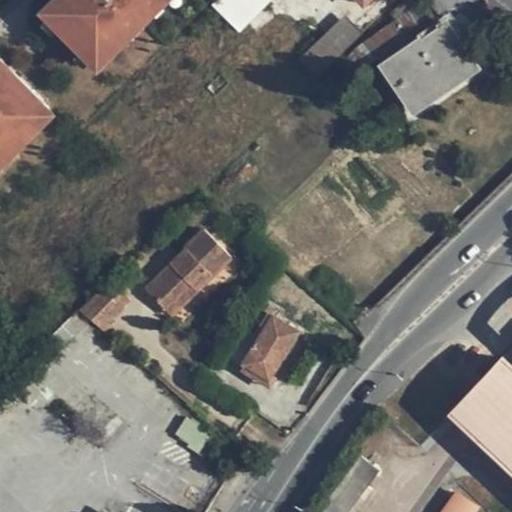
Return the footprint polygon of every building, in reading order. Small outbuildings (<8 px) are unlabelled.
[(165,0),(55,0),(48,8),(52,13),(63,23),(85,45),(95,55),(99,59),(121,37),(132,27),(135,30),(165,0)] [(262,0),(222,0),(216,8),(236,26),(262,0)] [(360,0),(359,0),(299,58),(317,76),(376,18),(365,5),(360,0)] [(394,0),(369,0),(365,5),(376,18),(394,0)] [(366,42),(383,64),(446,21),(425,0),(406,0),(391,13),(394,19),(366,42)] [(46,19),(56,29),(63,23),(52,13),(46,19)] [(446,21),(383,64),(411,105),(471,66),(453,40),(457,36),(446,21)] [(135,30),(132,27),(121,37),(128,43),(138,33),(135,30)] [(78,51),(89,62),(95,55),(85,45),(78,51)] [(36,103),(44,96),(0,50),(0,151),(29,122),(23,116),(36,103)] [(29,122),(30,124),(43,111),(36,103),(23,116),(29,122)] [(203,220),(183,238),(187,243),(143,279),(162,301),(188,279),(193,285),(231,253),(203,220)] [(193,285),(188,279),(162,301),(166,307),(193,285)] [(124,305),(105,285),(80,310),(103,330),(124,305)] [(245,327),(261,337),(275,315),(258,303),(245,327)] [(261,337),(245,363),(270,378),(298,330),(275,315),(261,337)] [(261,337),(245,327),(228,356),(243,365),(245,363),(261,337)] [(139,344),(130,353),(143,364),(152,355),(139,344)] [(456,412),(473,429),(511,390),(511,366),(505,360),(456,412)] [(511,390),(473,429),(511,464),(511,390)] [(379,471),(360,456),(329,498),(332,502),(324,511),(350,511),(360,498),(364,500),(371,490),(367,488),(379,471)] [(458,487),(439,511),(475,511),(482,504),(458,487)]
